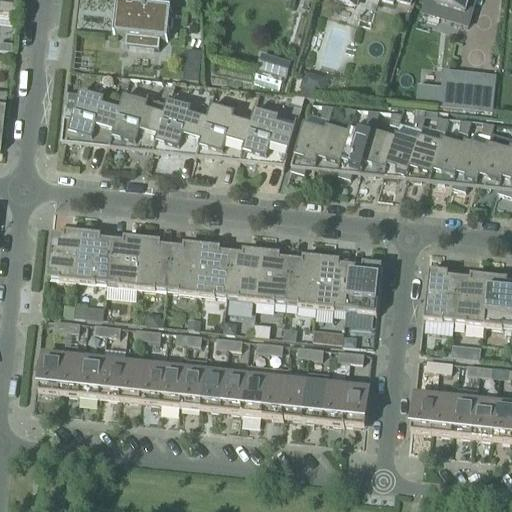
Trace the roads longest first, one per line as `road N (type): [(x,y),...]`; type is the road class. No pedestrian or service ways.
road 1 (residential): [(411,233),(21,192)]
road 2 (residential): [(385,486),(0,450)]
road 3 (residential): [(385,486),(411,233)]
road 4 (residential): [(0,413),(21,192)]
road 5 (residential): [(21,192),(43,0)]
road 6 (residential): [(511,499),(385,486)]
